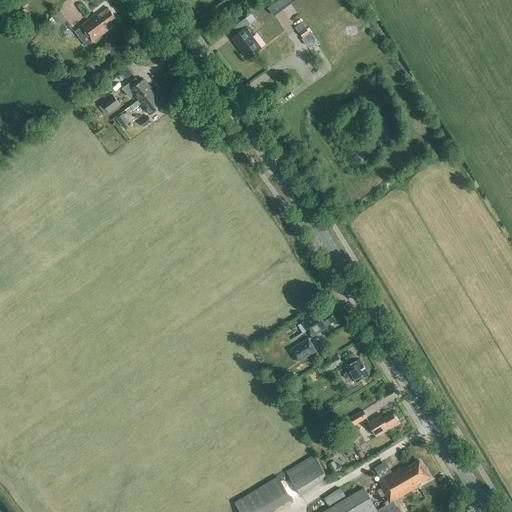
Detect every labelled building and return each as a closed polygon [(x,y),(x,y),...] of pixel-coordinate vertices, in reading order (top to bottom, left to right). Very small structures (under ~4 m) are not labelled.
[(276,0),(284,10),(297,0),(276,0)] [(108,23),(115,18),(108,8),(97,16),(96,15),(79,27),(92,43),(108,31),(105,28),(110,25),(108,23)] [(25,10),(20,14),(23,18),(28,14),(25,10)] [(72,25),(61,11),(49,20),(60,34),(72,25)] [(248,59),(261,49),(246,28),(250,24),(246,18),(234,27),(239,33),(232,38),(248,59)] [(306,29),(299,34),(303,39),(310,34),(306,29)] [(270,66),(283,57),(284,59),(295,51),(299,56),(310,49),(303,39),(299,34),(296,30),(261,55),(270,66)] [(134,94),(139,100),(152,90),(144,80),(137,85),(133,81),(123,89),(129,97),(134,94)] [(150,115),(163,105),(152,90),(139,100),(130,107),(134,112),(142,105),(150,115)] [(113,96),(103,104),(110,113),(120,105),(113,96)] [(129,121),(123,113),(116,119),(122,127),(129,121)] [(140,129),(148,123),(144,116),(136,122),(140,129)] [(331,312),(321,318),(317,312),(302,321),(312,337),(327,328),(326,326),(336,320),(331,312)] [(308,339),(290,350),(298,362),(316,351),(308,339)] [(333,370),(332,369),(342,362),(338,356),(322,365),(327,373),(333,370)] [(356,383),(369,375),(359,359),(347,367),(349,371),(344,374),(347,379),(352,376),(356,383)] [(299,382),(296,378),(288,383),(291,387),(299,382)] [(354,425),(367,418),(363,410),(350,418),(354,425)] [(394,423),(397,421),(392,414),(383,419),(381,415),(368,423),(376,437),(395,425),(394,423)] [(350,464),(344,454),(338,458),(344,468),(350,464)] [(300,495),(328,479),(314,455),(286,472),(300,495)] [(381,488),(385,495),(390,503),(385,505),(386,506),(394,502),(394,501),(419,487),(417,484),(429,477),(428,476),(429,475),(426,470),(425,471),(420,461),(408,468),(406,465),(379,481),(382,487),(381,488)] [(285,475),(237,499),(243,511),(272,511),(297,499),(285,475)] [(400,511),(398,508),(394,502),(386,506),(385,505),(377,510),(364,488),(321,511),(400,511)] [(329,507),(345,496),(340,488),(324,499),(329,507)] [(385,495),(381,488),(377,491),(381,498),(385,495)]
